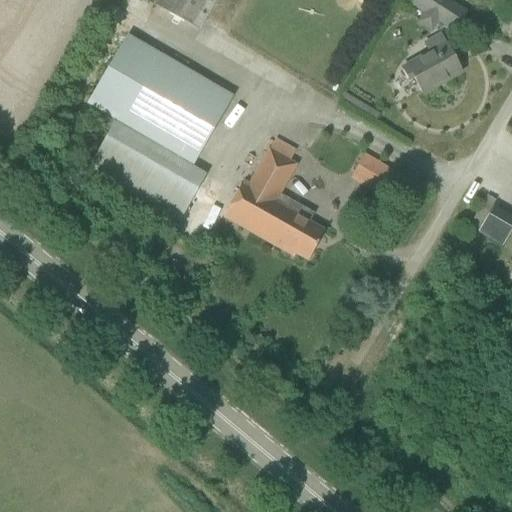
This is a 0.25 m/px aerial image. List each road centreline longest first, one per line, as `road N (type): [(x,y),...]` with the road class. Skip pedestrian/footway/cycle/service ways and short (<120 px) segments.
road 1 (primary): [(0,237),(326,511)]
road 2 (unclassified): [(352,401),(511,122)]
